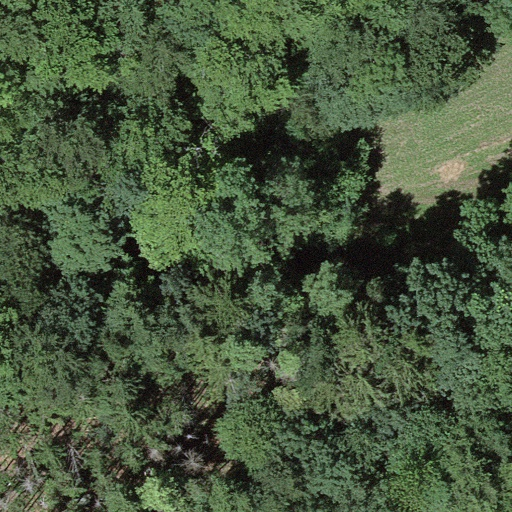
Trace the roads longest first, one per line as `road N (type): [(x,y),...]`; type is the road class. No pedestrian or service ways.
road 1 (track): [(0,233),(292,253),(401,283),(511,263)]
road 2 (track): [(387,0),(0,162)]
